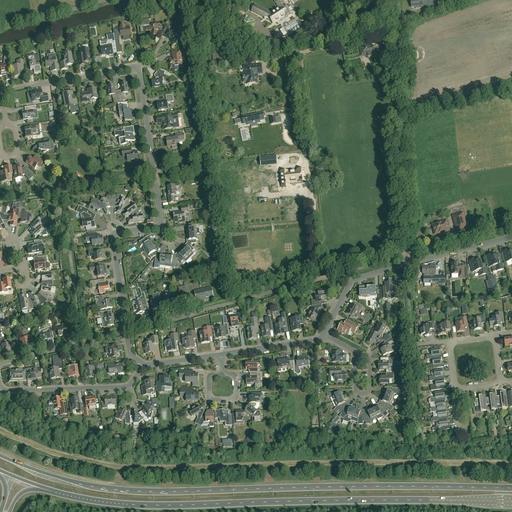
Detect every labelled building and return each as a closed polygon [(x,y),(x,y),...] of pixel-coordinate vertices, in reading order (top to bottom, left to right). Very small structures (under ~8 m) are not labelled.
[(273,23),(280,19),(279,17),(283,15),(285,18),(293,13),(289,7),(286,9),(283,5),(286,3),(285,1),(285,0),(284,0),(274,0),(279,8),(270,14),(254,6),(251,11),(266,19),(267,17),(268,16),(273,23)] [(423,4),(425,4),(425,0),(415,0),(411,0),(411,8),(416,8),(416,9),(423,8),(423,4)] [(144,34),(147,34),(151,33),(151,36),(159,35),(157,25),(150,26),(150,25),(150,23),(149,23),(149,20),(142,21),(144,34)] [(168,24),(165,29),(161,36),(165,38),(166,37),(170,39),(173,45),(180,40),(176,33),(170,30),(171,26),(168,24)] [(114,37),(115,45),(117,54),(122,53),(121,46),(120,47),(118,37),(130,35),(129,35),(131,34),(130,27),(129,28),(126,28),(125,28),(125,27),(125,26),(124,26),(123,25),(122,25),(121,26),(120,26),(120,27),(119,28),(119,29),(120,29),(119,29),(119,31),(113,32),(113,35),(114,37)] [(111,46),(115,45),(114,37),(113,35),(107,36),(108,41),(100,42),(101,47),(100,47),(102,56),(108,54),(109,55),(113,54),(111,46)] [(367,58),(368,58),(368,59),(369,59),(370,59),(372,58),(373,60),(380,59),(378,50),(381,49),(380,44),(370,45),(370,46),(359,48),(361,57),(366,56),(367,57),(367,58)] [(85,62),(89,62),(87,49),(79,50),(80,54),(76,55),(78,66),(85,65),(85,62)] [(171,67),(174,66),(174,69),(175,70),(176,70),(177,70),(177,69),(178,68),(178,67),(182,66),(180,51),(174,52),(175,58),(169,59),(170,64),(171,64),(171,67)] [(66,66),(72,65),(71,53),(62,54),(64,63),(60,63),(61,70),(67,69),(66,66)] [(27,57),(28,62),(29,66),(26,66),(27,71),(33,71),(34,74),(40,73),(39,62),(39,55),(34,55),(34,54),(27,57)] [(59,71),(57,62),(56,62),(55,55),(48,56),(48,58),(47,59),(45,59),(44,59),(45,68),(50,67),(51,72),(59,71)] [(10,80),(7,57),(4,57),(4,62),(4,64),(0,64),(0,76),(1,76),(1,73),(3,73),(3,72),(5,72),(6,81),(10,80)] [(20,67),(23,66),(22,60),(16,61),(17,66),(12,67),(14,77),(21,76),(20,67)] [(246,82),(246,85),(257,83),(257,80),(258,79),(258,76),(256,76),(256,71),(262,71),(261,65),(244,67),(245,74),(242,74),(243,83),(246,82)] [(163,78),(165,72),(159,70),(156,78),(152,79),(153,87),(163,86),(162,82),(163,82),(164,81),(163,78)] [(121,90),(118,91),(120,103),(123,102),(123,101),(125,100),(124,95),(125,95),(125,93),(128,92),(127,83),(120,84),(121,90)] [(120,103),(118,91),(115,91),(114,85),(107,86),(109,95),(112,95),(113,100),(114,100),(115,104),(120,103)] [(93,99),(97,98),(95,88),(87,90),(88,93),(81,94),(82,102),(92,100),(93,99)] [(41,90),(37,91),(37,92),(27,94),(27,96),(28,96),(28,99),(31,99),(32,104),(33,104),(32,101),(41,99),(41,103),(48,102),(46,94),(42,95),(41,90)] [(70,114),(78,112),(74,93),(71,94),(71,93),(65,94),(65,95),(63,95),(65,107),(69,106),(70,114)] [(173,102),(173,99),(174,99),(173,95),(172,95),(165,96),(166,101),(157,102),(158,111),(167,110),(166,103),(173,102)] [(125,121),(132,120),(131,109),(127,110),(126,105),(121,106),(121,103),(126,103),(117,104),(119,119),(124,118),(125,121)] [(35,106),(26,108),(26,111),(22,112),(23,120),(33,118),(32,114),(36,113),(35,110),(36,110),(35,107),(35,106)] [(247,125),(251,125),(252,125),(252,123),(253,123),(254,124),(255,124),(254,123),(256,123),(256,124),(257,123),(260,123),(260,121),(264,120),(264,117),(263,113),(254,115),(255,116),(251,117),(250,116),(242,118),(243,124),(247,124),(247,125)] [(156,118),(156,121),(157,124),(163,123),(164,130),(179,128),(178,119),(182,118),(181,114),(172,115),(162,116),(162,117),(156,118)] [(38,123),(30,124),(30,128),(24,129),(26,137),(36,136),(35,130),(38,129),(38,123)] [(291,124),(276,125),(278,150),(293,149),(291,124)] [(128,127),(123,128),(124,131),(114,132),(115,137),(119,136),(120,145),(126,144),(125,142),(129,141),(130,142),(131,141),(135,141),(134,133),(129,133),(128,127)] [(177,141),(184,140),(183,133),(175,134),(175,138),(166,139),(167,147),(172,146),(172,149),(178,148),(177,141)] [(54,150),(53,143),(51,143),(44,144),(43,142),(41,143),(41,145),(38,145),(36,146),(34,147),(32,151),(38,153),(39,150),(40,150),(43,151),(43,153),(47,151),(48,151),(54,150)] [(135,160),(138,160),(136,151),(132,152),(131,149),(122,150),(122,157),(127,156),(127,161),(130,161),(130,163),(135,162),(135,160)] [(43,161),(38,158),(35,156),(33,159),(30,156),(26,163),(30,166),(34,169),(37,165),(40,167),(43,161)] [(276,156),(261,158),(261,165),(276,164),(276,156)] [(11,165),(7,166),(4,166),(5,171),(1,172),(2,182),(10,181),(9,174),(12,174),(11,165)] [(21,165),(13,166),(15,179),(22,178),(21,165)] [(243,189),(255,189),(255,170),(245,170),(245,174),(243,174),(243,189)] [(287,172),(281,173),(282,183),(282,188),(289,188),(288,183),(288,182),(298,181),(298,182),(301,181),(301,182),(302,182),(302,181),(305,181),(304,170),(297,171),(298,172),(295,172),(290,172),(290,173),(288,173),(287,172)] [(33,177),(29,171),(24,175),(29,180),(33,177)] [(175,190),(174,185),(167,186),(168,195),(167,196),(168,203),(175,202),(174,196),(176,196),(176,195),(178,195),(179,193),(179,191),(177,190),(175,190)] [(118,194),(116,195),(113,195),(113,202),(116,202),(117,203),(116,206),(119,208),(116,212),(120,214),(124,207),(123,207),(126,201),(121,198),(121,197),(120,195),(118,194)] [(101,204),(107,215),(110,213),(108,208),(110,207),(109,203),(110,203),(113,202),(113,195),(110,195),(110,199),(107,201),(106,198),(100,201),(101,204)] [(100,201),(98,198),(96,200),(95,199),(94,199),(93,199),(91,201),(91,202),(91,203),(92,204),(89,209),(101,218),(103,214),(99,211),(100,209),(97,206),(98,205),(101,204),(100,201)] [(123,207),(124,207),(126,208),(126,209),(127,211),(123,215),(125,218),(134,211),(137,209),(133,203),(131,205),(129,203),(130,200),(127,198),(126,201),(123,207)] [(13,206),(11,215),(8,214),(7,221),(10,222),(10,226),(15,227),(17,216),(18,213),(19,207),(20,203),(17,203),(17,207),(13,206)] [(19,207),(18,213),(21,214),(20,218),(22,218),(21,222),(29,223),(29,219),(31,220),(32,215),(28,215),(28,212),(22,211),(23,204),(20,203),(19,207)] [(184,218),(189,217),(188,206),(181,207),(181,212),(173,213),(174,222),(179,221),(179,222),(185,222),(184,218)] [(141,210),(139,208),(139,207),(137,209),(134,211),(136,214),(136,215),(133,216),(133,219),(128,220),(128,224),(143,221),(142,215),(139,215),(139,212),(141,210)] [(87,230),(95,228),(94,222),(92,223),(91,219),(90,219),(90,218),(93,213),(88,210),(85,208),(81,214),(82,217),(83,217),(84,220),(82,220),(83,227),(86,226),(87,230)] [(463,213),(453,216),(454,223),(455,223),(456,225),(455,226),(457,232),(467,230),(465,223),(464,220),(465,220),(463,213)] [(40,219),(38,218),(30,226),(33,230),(30,232),(35,238),(38,235),(40,237),(47,236),(46,230),(38,221),(40,219)] [(446,221),(432,225),(435,235),(441,233),(443,232),(443,233),(449,231),(446,221)] [(186,229),(187,235),(197,234),(199,233),(199,229),(196,229),(196,228),(195,228),(194,225),(190,225),(190,228),(186,229)] [(93,246),(103,244),(102,236),(98,237),(97,234),(86,235),(86,241),(92,240),(93,246)] [(197,240),(197,234),(187,235),(188,241),(191,240),(191,244),(196,243),(196,240),(197,240)] [(143,252),(153,246),(150,241),(147,243),(145,239),(137,244),(140,248),(142,246),(145,251),(143,252)] [(28,254),(43,252),(41,242),(34,243),(34,246),(27,247),(28,254)] [(186,245),(181,250),(190,258),(194,254),(192,252),(194,249),(191,246),(188,248),(186,245)] [(153,246),(143,252),(146,257),(149,255),(151,258),(155,256),(153,253),(156,251),(153,246)] [(105,260),(104,254),(104,253),(100,253),(100,250),(89,251),(89,257),(94,256),(95,261),(105,260)] [(190,258),(181,250),(177,254),(180,256),(177,259),(181,262),(183,260),(186,262),(190,258)] [(511,251),(509,253),(509,251),(503,252),(505,263),(511,261),(511,262),(511,251)] [(165,266),(166,255),(161,254),(160,260),(155,259),(154,268),(158,268),(159,266),(165,266)] [(171,255),(166,255),(165,266),(174,268),(179,268),(176,259),(175,260),(175,259),(172,259),(172,255),(171,255)] [(486,257),(489,268),(491,267),(493,272),(503,270),(499,255),(493,257),(492,255),(486,257)] [(48,263),(46,263),(46,257),(37,258),(37,262),(33,262),(34,270),(44,269),(44,271),(49,270),(48,263)] [(470,262),(473,273),(479,271),(480,276),(487,275),(488,281),(486,281),(488,291),(494,290),(488,266),(485,267),(484,264),(481,265),(480,261),(476,262),(476,260),(470,262)] [(458,263),(451,264),(451,268),(450,268),(450,270),(451,271),(451,275),(458,275),(458,279),(464,278),(463,266),(460,266),(460,267),(458,267),(458,263)] [(98,268),(97,264),(89,266),(90,272),(97,271),(98,277),(108,276),(106,267),(98,268)] [(434,277),(434,275),(434,274),(435,274),(434,265),(430,265),(430,267),(422,268),(422,274),(423,274),(424,284),(438,283),(438,284),(445,284),(444,277),(434,277)] [(51,287),(51,284),(51,280),(50,273),(35,276),(36,280),(41,279),(41,282),(45,281),(45,282),(44,285),(51,287)] [(0,293),(8,292),(7,289),(11,288),(9,278),(2,279),(3,283),(0,283),(0,293)] [(105,290),(109,289),(108,283),(106,283),(105,280),(90,282),(91,288),(99,287),(100,294),(105,293),(105,290)] [(392,295),(392,299),(398,298),(398,289),(393,289),(393,283),(385,283),(385,288),(380,288),(381,299),(387,299),(387,293),(388,293),(389,295),(392,295)] [(46,300),(50,304),(52,302),(51,300),(49,298),(51,287),(44,285),(36,284),(35,288),(41,289),(40,291),(43,292),(43,294),(41,296),(46,300)] [(187,292),(185,286),(178,288),(179,292),(176,293),(179,302),(185,301),(183,293),(187,292)] [(376,286),(375,286),(364,287),(364,292),(359,292),(360,297),(376,296),(376,286)] [(197,302),(214,299),(211,287),(195,291),(197,302)] [(311,301),(312,306),(319,305),(319,302),(321,301),(322,302),(326,301),(325,296),(328,295),(327,289),(317,290),(318,294),(315,295),(316,300),(311,301)] [(174,296),(172,290),(165,292),(166,296),(163,297),(165,306),(172,304),(170,297),(174,296)] [(46,300),(41,296),(39,298),(37,299),(36,296),(33,297),(31,292),(28,294),(29,298),(30,298),(33,308),(43,304),(46,300)] [(137,299),(138,300),(133,301),(132,303),(133,306),(134,311),(135,311),(137,311),(138,314),(139,314),(140,314),(141,314),(142,314),(143,314),(143,312),(144,312),(144,310),(148,309),(144,293),(141,294),(142,297),(141,297),(141,298),(137,299)] [(157,301),(161,300),(159,293),(152,295),(154,299),(150,300),(153,310),(159,308),(157,301)] [(30,298),(29,298),(26,299),(23,300),(23,294),(19,295),(21,311),(34,309),(33,308),(30,298)] [(101,310),(112,308),(111,300),(106,301),(105,296),(97,297),(98,302),(97,302),(96,303),(97,306),(100,306),(101,310)] [(357,311),(360,313),(363,306),(359,304),(357,307),(351,304),(346,313),(353,317),(355,318),(356,318),(357,315),(357,314),(355,313),(357,311)] [(321,305),(319,305),(312,306),(312,309),(307,318),(314,322),(317,316),(318,316),(320,313),(318,312),(319,309),(322,308),(321,305)] [(108,315),(107,311),(101,312),(101,317),(102,316),(103,323),(102,324),(102,327),(104,328),(106,327),(107,326),(113,325),(112,318),(113,318),(113,314),(108,315)] [(232,328),(239,327),(238,319),(240,319),(240,323),(242,323),(241,314),(238,314),(233,314),(233,313),(228,314),(229,318),(230,318),(232,328)] [(276,326),(277,332),(277,336),(284,335),(283,330),(287,330),(285,313),(281,314),(282,319),(278,320),(279,325),(276,326)] [(493,318),(493,320),(489,320),(490,327),(494,327),(500,327),(500,324),(503,323),(502,313),(495,314),(496,318),(493,318)] [(303,325),(302,315),(296,316),(297,319),(290,320),(292,332),(301,331),(300,325),(303,325)] [(482,323),(486,322),(485,315),(477,316),(475,319),(473,319),(475,330),(482,329),(481,324),(482,323)] [(255,334),(259,333),(257,317),(251,318),(252,328),(247,329),(249,340),(256,339),(255,334)] [(456,323),(457,332),(464,331),(464,327),(467,327),(466,317),(460,318),(460,323),(456,323)] [(261,327),(262,332),(263,338),(270,337),(269,329),(273,329),(271,318),(265,319),(266,326),(261,327)] [(338,330),(342,332),(348,335),(351,330),(354,332),(357,327),(346,321),(344,324),(341,323),(338,330)] [(56,329),(57,332),(58,336),(64,334),(65,336),(68,335),(67,329),(70,328),(68,322),(61,324),(62,326),(62,327),(56,329)] [(425,337),(431,336),(430,331),(431,329),(434,329),(433,322),(427,323),(425,325),(423,326),(424,329),(420,329),(421,335),(424,335),(425,337)] [(437,325),(437,331),(439,331),(439,335),(446,334),(446,332),(448,331),(448,330),(451,329),(450,322),(438,324),(437,325)] [(229,333),(227,324),(224,324),(224,327),(216,328),(218,339),(226,337),(225,333),(229,333)] [(388,336),(388,335),(384,333),(386,328),(378,324),(375,330),(373,329),(372,332),(366,342),(372,345),(373,343),(374,344),(377,339),(375,338),(377,336),(380,338),(380,339),(382,342),(381,342),(382,342),(384,340),(388,336)] [(39,334),(38,334),(40,341),(47,339),(47,341),(50,340),(49,334),(52,333),(50,327),(44,329),(39,330),(38,332),(39,334)] [(205,332),(204,332),(200,333),(201,344),(209,343),(208,335),(212,335),(210,327),(205,327),(205,332)] [(192,339),(196,339),(195,331),(189,332),(189,338),(182,339),(183,345),(186,345),(186,349),(194,348),(192,339)] [(175,342),(178,342),(177,334),(171,335),(171,336),(168,337),(168,341),(164,342),(165,348),(168,347),(168,352),(176,350),(175,342)] [(29,344),(32,343),(32,342),(31,335),(23,337),(23,338),(23,339),(20,339),(22,349),(30,347),(29,344)] [(154,344),(158,344),(157,337),(150,338),(151,339),(146,340),(146,343),(143,344),(144,350),(145,350),(146,354),(155,353),(154,344)] [(392,338),(385,343),(387,345),(388,347),(381,349),(383,356),(394,352),(392,347),(395,345),(392,338)] [(511,338),(504,340),(503,340),(503,343),(505,343),(505,347),(510,346),(510,348),(511,347),(511,338)] [(10,343),(10,340),(4,341),(4,344),(1,345),(3,354),(10,353),(9,344),(10,343)] [(118,347),(113,347),(113,344),(106,345),(106,348),(105,348),(106,354),(109,353),(110,358),(118,357),(118,350),(118,347)] [(441,358),(442,358),(442,355),(440,355),(439,349),(439,347),(434,347),(434,349),(431,350),(431,355),(426,356),(427,360),(432,360),(432,359),(441,358)] [(340,362),(345,361),(345,355),(340,355),(340,352),(332,352),(332,362),(340,362)] [(60,355),(57,356),(53,356),(52,357),(54,368),(48,369),(49,375),(50,375),(51,379),(60,378),(59,369),(62,369),(60,355)] [(294,360),(294,361),(294,363),(294,370),(294,374),(296,374),(297,375),(299,375),(301,373),(301,371),(299,370),(299,368),(302,367),(301,367),(309,367),(309,357),(301,358),(301,357),(297,357),(297,360),(294,360)] [(392,369),(389,369),(388,365),(392,365),(392,358),(386,358),(386,362),(378,362),(379,370),(386,370),(386,373),(393,373),(392,369)] [(428,370),(443,368),(443,364),(442,364),(441,358),(432,359),(432,360),(433,364),(427,365),(427,366),(428,370)] [(294,361),(290,362),(289,359),(277,361),(278,367),(277,367),(277,372),(281,372),(281,369),(288,368),(288,371),(294,370),(294,363),(294,361)] [(87,378),(94,376),(93,368),(97,368),(96,361),(90,362),(91,367),(85,368),(87,378)] [(250,370),(250,373),(256,373),(256,369),(258,369),(258,368),(260,366),(258,364),(258,363),(253,363),(253,361),(249,361),(249,363),(246,363),(246,365),(245,366),(246,367),(246,370),(250,370)] [(109,374),(121,372),(120,365),(116,366),(115,362),(105,364),(106,368),(109,367),(109,374)] [(80,370),(79,365),(75,365),(75,366),(67,367),(69,377),(77,376),(76,371),(80,370)] [(25,369),(26,375),(29,375),(30,380),(34,379),(34,378),(41,377),(40,370),(29,371),(28,368),(25,369)] [(19,380),(24,380),(24,370),(9,371),(9,381),(19,380)] [(346,373),(341,373),(341,370),(330,370),(330,376),(335,376),(335,383),(340,383),(340,381),(346,380),(346,377),(347,376),(346,374),(346,373)] [(444,380),(445,380),(444,376),(443,376),(442,370),(432,371),(431,372),(432,374),(433,376),(434,375),(434,376),(429,377),(430,382),(435,381),(444,380)] [(198,386),(197,375),(193,375),(192,371),(179,371),(180,378),(186,378),(186,383),(193,383),(193,386),(198,386)] [(261,373),(256,373),(250,373),(250,377),(246,377),(246,385),(257,385),(256,379),(262,379),(261,373)] [(394,373),(393,373),(386,373),(386,377),(379,377),(379,385),(389,384),(389,379),(394,379),(394,373)] [(160,382),(157,382),(157,393),(164,393),(164,391),(171,390),(171,382),(168,382),(168,377),(160,378),(160,382)] [(431,391),(446,389),(446,385),(444,386),(444,380),(435,381),(436,386),(430,386),(431,391)] [(150,390),(154,390),(152,381),(144,382),(145,386),(142,386),(143,395),(150,394),(150,390)] [(383,396),(392,400),(394,394),(399,394),(399,391),(402,391),(402,387),(399,387),(399,389),(391,389),(390,393),(385,391),(383,396)] [(186,402),(198,402),(198,394),(193,394),(193,390),(180,390),(180,397),(186,397),(186,402)] [(333,402),(343,398),(341,392),(337,394),(336,391),(327,391),(327,397),(332,397),(334,401),(333,402)] [(445,401),(446,401),(445,398),(444,398),(443,392),(435,393),(435,398),(430,399),(430,400),(430,403),(432,403),(436,403),(436,402),(445,401)] [(500,396),(496,397),(497,404),(501,403),(502,409),(508,408),(506,392),(500,393),(500,396)] [(262,397),(261,393),(253,393),(253,396),(253,397),(249,397),(249,404),(251,404),(251,405),(250,406),(253,409),(256,405),(256,404),(261,404),(260,397),(262,397)] [(490,398),(485,398),(486,405),(491,405),(491,410),(497,409),(497,404),(496,397),(495,394),(489,395),(490,398)] [(481,411),(487,411),(486,405),(485,398),(485,395),(479,396),(479,399),(474,400),(475,407),(476,407),(477,412),(481,411)] [(392,400),(383,396),(381,402),(386,403),(384,407),(390,412),(394,408),(390,405),(392,400)] [(95,397),(85,398),(86,406),(96,405),(95,397)] [(107,406),(116,405),(116,398),(109,398),(109,397),(105,397),(105,402),(102,402),(102,404),(102,409),(107,408),(107,406)] [(61,403),(61,398),(53,399),(53,401),(49,402),(49,403),(49,406),(50,407),(54,407),(54,409),(60,408),(61,415),(66,414),(65,403),(61,403)] [(78,413),(84,412),(83,405),(79,405),(78,398),(71,399),(72,405),(69,405),(70,410),(77,409),(78,413)] [(343,398),(333,402),(336,408),(333,410),(337,414),(343,408),(341,405),(346,403),(343,398)] [(446,411),(447,411),(447,407),(445,407),(445,401),(436,402),(436,403),(432,403),(433,408),(431,408),(431,409),(430,409),(430,413),(433,412),(437,412),(446,411)] [(152,412),(153,409),(158,410),(158,407),(158,404),(152,402),(151,406),(147,405),(144,404),(142,408),(144,410),(142,412),(141,412),(144,415),(146,417),(148,420),(150,421),(152,413),(152,412)] [(201,412),(199,410),(197,406),(189,411),(192,417),(201,412)] [(253,409),(250,406),(249,406),(245,412),(249,415),(252,418),(253,417),(254,417),(260,417),(259,412),(257,412),(256,411),(253,409)] [(377,406),(376,406),(372,408),(376,418),(377,420),(381,418),(381,416),(382,416),(384,418),(388,414),(381,407),(378,409),(377,406)] [(351,422),(351,420),(355,409),(350,407),(348,411),(345,410),(339,416),(343,419),(343,421),(348,422),(350,422),(351,422)] [(376,418),(372,408),(366,411),(368,415),(365,417),(366,424),(371,424),(371,419),(372,419),(373,420),(376,418)] [(361,411),(355,409),(351,420),(357,423),(357,425),(363,425),(362,417),(359,415),(361,411)] [(130,416),(130,412),(127,412),(124,411),(123,412),(119,410),(115,419),(122,422),(124,419),(125,419),(125,425),(130,425),(130,423),(130,416)] [(225,426),(232,426),(231,415),(228,415),(228,411),(222,411),(222,410),(215,411),(216,418),(220,418),(220,422),(225,422),(225,426)] [(202,417),(201,419),(198,425),(202,426),(202,425),(209,425),(210,427),(214,427),(213,411),(208,411),(208,413),(207,413),(207,414),(205,415),(205,418),(204,418),(202,417)] [(436,422),(438,421),(447,420),(448,420),(448,416),(447,417),(446,411),(437,412),(433,412),(434,417),(432,417),(433,418),(433,422),(436,422)] [(146,422),(148,420),(146,417),(144,415),(142,417),(139,414),(137,412),(133,413),(133,416),(130,416),(130,423),(134,423),(139,423),(143,419),(146,422)] [(249,415),(245,412),(245,413),(243,413),(243,412),(236,412),(236,416),(235,417),(233,417),(233,425),(237,424),(237,423),(243,423),(243,418),(246,418),(249,415)] [(434,431),(450,429),(449,426),(448,426),(447,420),(438,421),(436,422),(436,426),(434,427),(434,428),(434,431)]
